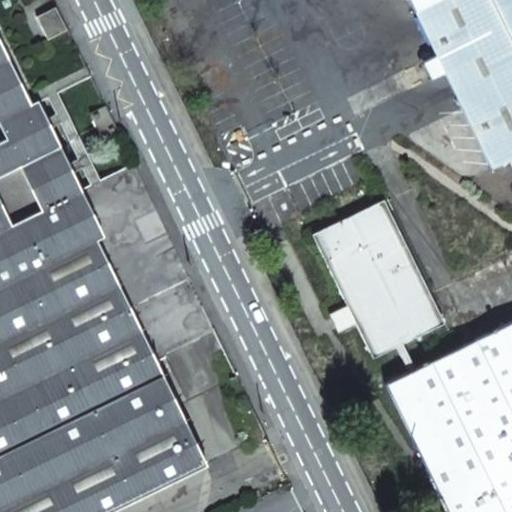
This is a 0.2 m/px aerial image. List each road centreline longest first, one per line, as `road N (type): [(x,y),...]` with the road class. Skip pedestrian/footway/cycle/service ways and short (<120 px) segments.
road 1 (unclassified): [(343,511),(94,0)]
road 2 (unknown): [(292,172),(213,0)]
road 3 (unknown): [(203,224),(359,130)]
road 4 (unknown): [(359,130),(300,0)]
road 5 (unknown): [(392,0),(400,53),(359,130)]
road 6 (unknown): [(310,444),(192,511)]
